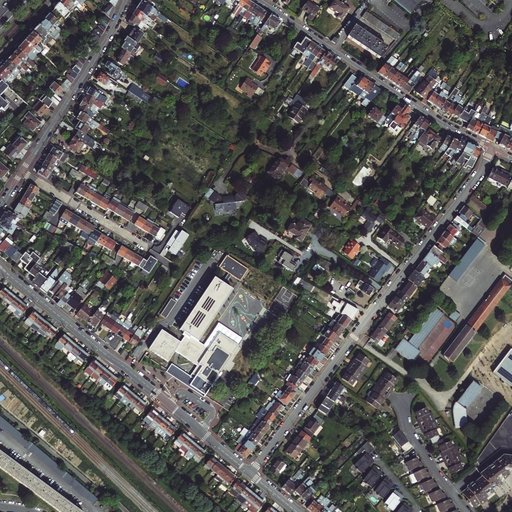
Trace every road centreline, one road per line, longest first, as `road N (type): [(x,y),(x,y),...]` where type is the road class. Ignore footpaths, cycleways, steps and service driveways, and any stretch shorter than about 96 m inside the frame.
road 1 (residential): [(491,147),(477,176),(248,472)]
road 2 (residential): [(248,472),(0,266)]
road 3 (residential): [(491,147),(260,0)]
road 4 (residential): [(125,0),(22,171)]
road 5 (residential): [(22,171),(149,248)]
road 6 (residential): [(468,511),(409,430),(403,399)]
